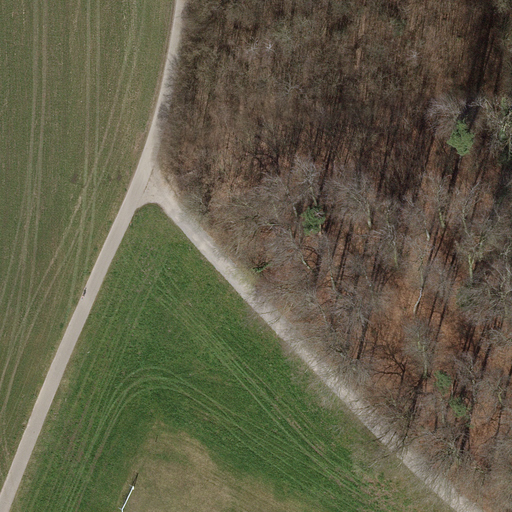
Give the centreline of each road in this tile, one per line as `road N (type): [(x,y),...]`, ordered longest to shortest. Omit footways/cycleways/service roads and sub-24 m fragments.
road 1 (track): [(0,508),(144,177),(185,0)]
road 2 (track): [(439,511),(144,177)]
